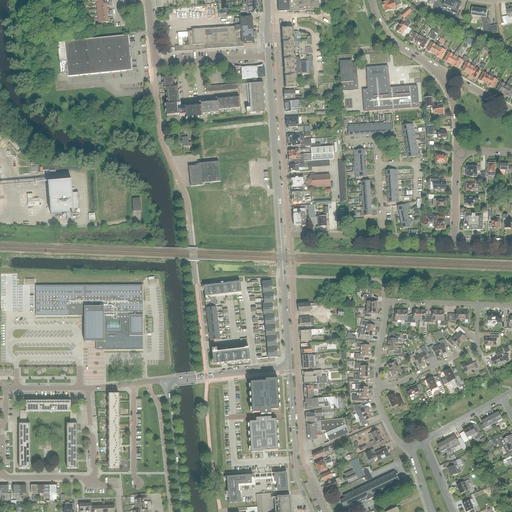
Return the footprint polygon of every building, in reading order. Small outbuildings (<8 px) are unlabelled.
[(226,0),(223,0),(221,0),(221,2),(221,4),(222,10),(228,10),(232,9),(232,3),(228,3),(227,3),(226,0)] [(277,0),(279,12),(288,12),(319,10),(318,0),(277,0)] [(402,1),(399,2),(398,0),(394,0),(382,4),(383,5),(382,6),(383,8),(384,8),(385,12),(396,9),(395,6),(400,5),(403,4),(402,1)] [(446,11),(450,12),(457,15),(461,4),(451,0),(450,0),(449,0),(445,0),(443,7),(447,9),(446,11)] [(405,18),(411,12),(408,8),(401,14),(405,18)] [(472,8),(471,16),(480,17),(485,36),(498,33),(497,25),(491,27),(488,16),(487,16),(487,10),(472,8)] [(193,45),(175,46),(175,52),(193,50),(244,47),(244,44),(254,44),(253,39),(255,39),(254,31),(253,31),(252,23),(252,18),(234,19),(235,27),(192,30),(193,45)] [(400,34),(402,35),(404,37),(411,30),(408,27),(411,24),(406,20),(403,23),(403,22),(396,29),(397,30),(397,31),(400,34)] [(282,33),(281,33),(282,35),(282,39),(282,42),(282,45),(282,49),(283,52),(283,55),(283,59),(283,62),(284,65),(284,69),(284,72),(284,75),(284,79),(285,82),(285,85),(285,88),(294,88),(296,88),(295,78),(297,78),(296,75),(301,75),(309,74),(309,72),(309,70),(309,68),(312,67),(312,62),(309,63),(309,61),(300,62),(300,57),(295,58),(295,54),(294,55),(293,49),(299,49),(298,46),(298,40),(296,40),(296,36),(298,36),(298,32),(292,32),(282,33)] [(417,45),(423,33),(422,32),(419,36),(414,33),(409,41),(417,45)] [(423,38),(425,34),(423,33),(417,45),(424,49),(428,41),(423,38)] [(129,48),(128,36),(57,43),(59,60),(66,60),(68,77),(132,71),(130,58),(129,48)] [(434,55),(443,39),(441,38),(436,46),(431,43),(427,51),(434,55)] [(443,39),(434,55),(441,59),(446,51),(440,48),(445,40),(443,39)] [(451,65),(459,50),(458,49),(454,56),(449,53),(444,61),(451,65)] [(460,49),(459,50),(451,65),(459,69),(463,61),(458,58),(460,54),(461,55),(463,51),(462,51),(462,50),(460,49)] [(469,75),(477,60),(475,59),(471,66),(466,63),(462,71),(469,75)] [(477,60),(469,75),(476,79),(480,71),(475,68),(479,61),(477,60)] [(358,90),(356,63),(352,63),(352,61),(339,62),(342,91),(358,90)] [(257,78),(262,78),(265,78),(265,74),(264,68),(263,68),(262,65),(256,67),(256,66),(241,67),(242,79),(257,78)] [(367,90),(362,90),(364,112),(391,110),(397,109),(419,108),(417,86),(388,88),(387,82),(389,82),(388,66),(366,68),(367,90)] [(486,85),(493,73),(495,70),(492,69),(489,76),(483,73),(479,80),(486,85)] [(493,73),(486,85),(493,88),(498,81),(493,78),(495,74),(493,73)] [(216,101),(205,102),(199,103),(199,106),(181,108),(180,104),(179,104),(177,87),(175,87),(174,76),(163,78),(164,88),(166,88),(168,105),(165,105),(167,116),(179,115),(179,117),(185,116),(186,119),(202,118),(202,115),(219,113),(218,111),(240,108),(239,98),(235,98),(235,97),(215,99),(216,101)] [(510,79),(508,82),(506,86),(501,83),(496,90),(504,94),(511,80),(510,79)] [(263,88),(262,84),(250,84),(247,85),(248,109),(246,109),(247,114),(264,113),(264,112),(263,113),(263,110),(263,108),(262,88),(263,88)] [(285,99),(290,99),(290,102),(295,102),(295,101),(303,101),(302,97),(294,97),(294,90),(284,91),(285,99)] [(425,109),(430,109),(431,114),(434,114),(434,116),(439,115),(439,117),(443,117),(443,114),(442,105),(433,106),(432,98),(424,98),(425,109)] [(305,101),(303,101),(295,101),(295,102),(290,102),(285,103),(285,112),(298,111),(298,113),(305,112),(305,101)] [(301,117),(298,118),(286,118),(286,128),(287,128),(288,130),(291,129),(291,128),(299,128),(299,127),(304,127),(304,126),(304,124),(302,124),(301,117)] [(427,128),(427,135),(437,135),(437,139),(446,139),(446,132),(441,131),(439,131),(439,127),(432,127),(432,128),(427,128)] [(186,134),(180,135),(181,147),(192,146),(191,142),(188,143),(188,137),(187,137),(186,134)] [(304,139),(287,140),(288,146),(294,146),(300,145),(301,145),(301,148),(307,147),(311,147),(311,144),(308,144),(308,139),(304,139)] [(294,151),(288,151),(289,163),(291,163),(304,162),(334,160),(333,147),(310,148),(311,154),(299,155),(299,149),(294,149),(294,151)] [(440,154),(434,154),(434,159),(435,159),(435,163),(439,164),(439,166),(442,166),(442,163),(445,163),(445,157),(443,157),(443,156),(440,156),(440,154)] [(219,162),(198,164),(199,166),(189,167),(191,187),(202,186),(202,184),(220,182),(219,162)] [(289,169),(290,171),(290,173),(295,172),(299,172),(299,168),(304,168),(304,164),(298,164),(299,165),(295,166),(295,165),(290,166),(290,169),(289,169)] [(500,170),(500,173),(504,173),(504,170),(508,171),(509,171),(509,172),(511,172),(511,167),(508,167),(508,165),(500,164),(500,170)] [(467,176),(467,177),(477,177),(477,172),(480,172),(480,168),(477,168),(477,167),(468,167),(467,173),(466,173),(466,176),(467,176)] [(308,184),(308,188),(330,187),(330,175),(315,176),(311,176),(310,176),(307,180),(308,184)] [(428,178),(428,181),(430,182),(430,189),(433,189),(433,190),(445,190),(446,181),(438,181),(438,177),(430,177),(430,178),(428,178)] [(466,183),(466,191),(475,192),(475,190),(478,190),(478,185),(475,185),(475,183),(473,183),(473,181),(469,181),(469,183),(466,183)] [(67,182),(48,183),(50,215),(66,214),(67,219),(70,219),(70,213),(74,212),(74,209),(79,209),(78,193),(72,193),(72,190),(72,182),(67,182)] [(479,203),(479,200),(479,196),(474,196),(474,198),(465,198),(465,205),(474,205),(474,202),(479,203)] [(141,211),(140,198),(132,199),(133,212),(141,211)] [(346,204),(328,205),(329,219),(337,219),(338,229),(344,229),(343,218),(346,218),(346,204)] [(301,226),(305,226),(304,211),(305,211),(305,209),(308,209),(308,205),(302,206),(302,209),(293,210),(293,211),(292,211),(293,213),(293,214),(293,224),(293,225),(294,225),(294,226),(295,226),(296,227),(301,226)] [(472,230),(472,231),(472,229),(475,229),(475,231),(475,230),(477,230),(477,231),(480,231),(481,230),(482,230),(482,221),(488,221),(488,212),(483,211),(483,214),(475,214),(475,215),(473,215),(473,214),(466,214),(465,222),(465,226),(464,226),(464,229),(465,229),(465,230),(472,230)] [(318,217),(319,227),(326,227),(326,217),(326,214),(317,214),(317,218),(318,217)] [(422,215),(422,225),(428,225),(428,222),(433,223),(433,225),(435,225),(435,229),(436,230),(438,230),(439,230),(444,230),(444,229),(445,229),(445,226),(444,226),(444,222),(438,222),(438,219),(445,219),(445,215),(422,215)] [(508,217),(503,216),(503,220),(505,220),(504,229),(508,229),(510,229),(511,229),(511,221),(511,220),(507,220),(508,217)] [(493,229),(497,229),(497,228),(500,228),(500,224),(501,224),(501,220),(500,220),(500,217),(497,217),(497,220),(493,220),(492,224),(490,224),(490,228),(493,228),(493,229)] [(211,285),(204,286),(205,299),(205,302),(208,302),(208,298),(210,298),(210,296),(238,293),(239,295),(242,295),(240,282),(218,285),(211,285)] [(103,351),(142,350),(142,300),(142,286),(36,286),(36,317),(84,316),(84,343),(103,343),(103,351)] [(366,308),(377,309),(377,303),(372,302),(372,295),(364,295),(362,297),(364,299),(364,305),(367,305),(366,308)] [(304,304),(298,305),(298,308),(299,313),(310,312),(309,311),(312,310),(312,307),(317,307),(317,304),(310,304),(304,304)] [(377,309),(366,308),(366,312),(364,312),(364,317),(371,318),(371,314),(376,315),(377,309)] [(401,321),(401,310),(395,310),(394,315),(392,315),(391,323),(397,323),(397,320),(401,321)] [(401,310),(401,321),(404,321),(404,323),(410,323),(410,316),(407,316),(407,311),(401,310)] [(419,320),(419,310),(413,310),(413,315),(410,315),(410,316),(410,323),(415,323),(415,320),(419,320)] [(419,310),(419,320),(422,320),(422,323),(428,323),(428,316),(425,316),(425,310),(419,310)] [(437,321),(438,311),(431,311),(431,316),(428,316),(428,323),(434,323),(434,321),(437,321)] [(441,321),(441,323),(441,326),(446,326),(446,317),(444,317),(444,311),(438,311),(437,321),(441,321)] [(467,320),(467,312),(456,311),(456,315),(452,315),(452,322),(456,322),(456,320),(463,320),(463,323),(469,323),(469,320),(467,320)] [(488,313),(488,320),(488,325),(492,326),(492,321),(497,321),(497,323),(502,323),(502,316),(499,316),(499,313),(488,313)] [(310,318),(300,318),(300,322),(299,322),(299,327),(300,327),(311,326),(314,326),(313,322),(313,318),(310,318)] [(365,330),(374,332),(375,327),(369,325),(370,322),(362,320),(361,326),(366,327),(365,330)] [(457,334),(455,336),(462,343),(466,339),(463,335),(465,333),(459,327),(455,331),(457,334)] [(311,335),(312,335),(324,334),(323,329),(310,331),(301,331),(300,333),(300,338),(301,338),(301,343),(312,342),(312,341),(311,341),(311,335)] [(374,332),(365,330),(361,329),(360,332),(359,337),(364,338),(366,339),(367,336),(372,337),(374,332)] [(491,335),(491,338),(485,338),(485,346),(496,347),(497,339),(499,339),(499,335),(491,335)] [(387,345),(398,345),(398,342),(400,342),(400,336),(393,336),(393,339),(388,339),(387,345)] [(458,347),(462,343),(455,336),(452,339),(451,337),(447,341),(452,346),(454,344),(458,347)] [(440,345),(437,346),(441,355),(447,353),(445,348),(447,347),(444,339),(439,341),(440,345)] [(301,345),(301,354),(317,353),(317,348),(318,348),(324,347),(326,347),(327,349),(336,349),(335,342),(326,343),(309,344),(307,344),(301,345)] [(360,351),(369,351),(370,346),(364,346),(364,343),(356,342),(356,348),(360,348),(360,351)] [(398,345),(387,345),(387,351),(393,351),(392,354),(401,355),(401,349),(398,349),(398,345)] [(436,358),(441,355),(437,346),(434,348),(433,345),(428,348),(431,354),(433,353),(436,358)] [(417,351),(418,355),(423,364),(428,361),(426,356),(429,355),(426,349),(425,346),(420,349),(417,351)] [(214,349),(211,349),(212,354),(213,365),(221,364),(229,363),(250,361),(248,350),(217,354),(217,352),(215,352),(214,349)] [(491,359),(494,366),(504,362),(504,361),(508,363),(509,359),(508,357),(509,356),(506,355),(502,357),(501,355),(504,353),(502,350),(495,353),(497,357),(491,359)] [(369,351),(360,351),(360,354),(355,354),(355,359),(363,360),(363,357),(369,357),(369,351)] [(423,364),(418,355),(415,356),(414,354),(409,356),(412,363),(415,362),(417,366),(423,364)] [(302,369),(316,368),(315,355),(302,356),(302,369)] [(389,371),(399,366),(397,363),(399,362),(397,357),(390,360),(392,363),(387,365),(389,371)] [(476,362),(473,364),(471,360),(461,365),(464,372),(474,368),(475,370),(479,368),(476,362)] [(360,372),(369,372),(369,367),(363,367),(363,364),(356,363),(356,369),(360,369),(360,372)] [(399,366),(389,371),(392,376),(397,374),(398,377),(406,374),(403,368),(400,370),(399,366)] [(443,372),(446,378),(442,380),(444,385),(444,384),(455,379),(457,383),(456,383),(456,384),(458,383),(461,381),(457,373),(453,375),(450,369),(443,372)] [(304,385),(319,384),(326,384),(325,376),(321,377),(321,375),(321,371),(319,371),(303,372),(303,378),(304,385)] [(369,372),(360,372),(360,375),(354,375),(354,380),(362,381),(363,378),(368,378),(369,372)] [(436,383),(433,377),(425,380),(430,390),(426,392),(429,398),(433,396),(434,392),(433,389),(437,387),(440,392),(442,393),(444,392),(439,382),(436,383)] [(265,382),(250,383),(252,413),(260,413),(260,416),(271,415),(270,411),(279,410),(277,379),(265,380),(265,382)] [(359,393),(368,393),(368,388),(362,388),(362,384),(355,384),(355,390),(359,390),(359,393)] [(420,386),(417,388),(415,385),(405,390),(408,396),(417,392),(418,394),(423,392),(420,386)] [(368,393),(359,393),(359,396),(353,396),(352,401),(362,402),(362,399),(368,399),(368,393)] [(396,396),(395,393),(387,397),(392,406),(397,404),(398,406),(404,403),(400,396),(396,398),(395,396),(396,396)] [(109,409),(111,409),(114,409),(119,408),(119,395),(108,395),(109,409)] [(330,398),(305,400),(306,409),(321,407),(328,407),(330,407),(331,409),(343,408),(343,397),(337,398),(337,397),(330,398)] [(25,402),(25,411),(25,412),(26,412),(41,412),(40,409),(40,402),(34,402),(34,401),(33,401),(32,401),(32,402),(25,402)] [(40,402),(40,409),(41,412),(56,412),(55,402),(49,402),(49,401),(47,401),(47,402),(40,402)] [(70,412),(70,411),(70,402),(64,402),(64,401),(63,401),(62,401),(62,402),(55,402),(56,412),(70,412)] [(354,404),(350,405),(351,413),(355,411),(356,414),(354,415),(356,420),(371,413),(369,408),(363,410),(362,407),(361,405),(355,406),(354,404)] [(114,409),(111,409),(109,409),(109,424),(119,423),(119,408),(114,409)] [(315,421),(322,421),(333,420),(333,416),(334,416),(334,409),(331,410),(322,410),(314,411),(315,413),(309,414),(309,413),(306,413),(307,414),(306,414),(306,422),(315,421)] [(490,417),(495,426),(499,424),(498,422),(502,419),(499,412),(490,417)] [(371,413),(356,420),(357,422),(359,421),(362,426),(364,425),(365,427),(368,426),(367,426),(367,424),(369,423),(368,420),(373,418),(371,413)] [(256,422),(249,422),(251,453),(263,452),(263,451),(278,450),(276,420),(271,420),(271,415),(260,416),(261,418),(256,419),(256,422)] [(485,429),(490,426),(491,428),(495,426),(490,417),(481,422),(485,429)] [(329,442),(348,434),(344,425),(344,419),(320,421),(320,422),(309,422),(310,424),(307,424),(308,440),(317,440),(317,438),(322,437),(321,431),(325,431),(329,442)] [(109,439),(111,439),(114,439),(119,438),(119,423),(109,424),(109,439)] [(19,439),(23,439),(26,439),(30,439),(30,424),(19,425),(19,439)] [(67,439),(74,439),(77,439),(77,424),(67,424),(67,439)] [(467,438),(472,436),(473,438),(474,438),(476,440),(482,437),(478,431),(475,432),(472,426),(464,431),(467,438)] [(379,441),(382,440),(378,431),(371,434),(374,441),(370,442),(373,447),(380,444),(379,441)] [(501,448),(504,447),(511,442),(511,437),(511,435),(505,438),(503,434),(492,440),(494,445),(499,442),(502,448),(501,448)] [(455,436),(446,441),(451,450),(455,448),(460,445),(458,443),(455,436)] [(114,439),(111,439),(109,439),(109,454),(111,454),(119,453),(119,438),(114,439)] [(26,439),(23,439),(19,439),(19,454),(30,454),(30,439),(26,439)] [(77,454),(77,439),(74,439),(67,439),(67,454),(74,454),(77,454)] [(446,441),(438,445),(441,452),(446,450),(451,457),(454,455),(452,452),(451,450),(446,441)] [(332,445),(312,454),(315,460),(325,456),(323,453),(329,450),(333,448),(332,445)] [(374,459),(374,458),(376,457),(378,461),(389,456),(386,449),(375,454),(373,450),(371,451),(366,454),(369,461),(374,459)] [(119,453),(111,454),(109,454),(109,469),(119,468),(119,453)] [(19,469),(23,469),(30,469),(30,454),(19,454),(19,469)] [(77,454),(74,454),(67,454),(67,469),(77,469),(77,454)] [(315,464),(317,469),(331,462),(330,459),(323,462),(323,460),(315,464)] [(356,459),(349,462),(354,474),(345,478),(348,484),(364,476),(356,459)] [(449,464),(451,467),(448,469),(451,477),(461,473),(458,467),(463,465),(460,459),(449,464)] [(331,462),(317,469),(319,474),(327,470),(326,468),(333,465),(331,462)] [(479,464),(476,466),(479,472),(482,470),(485,469),(481,463),(479,464)] [(274,475),(272,475),(272,483),(276,482),(277,491),(288,491),(287,472),(273,473),(274,475)] [(320,476),(323,481),(332,477),(329,472),(320,476)] [(366,499),(367,501),(374,497),(373,496),(399,483),(398,480),(399,479),(398,476),(396,477),(394,472),(343,497),(344,499),(340,501),(343,507),(347,505),(348,508),(366,499)] [(249,475),(226,477),(228,503),(241,502),(240,497),(239,497),(238,485),(252,484),(251,478),(251,475),(250,475),(250,476),(249,477),(249,475)] [(325,485),(326,488),(326,490),(327,490),(337,486),(337,484),(341,482),(339,478),(326,484),(327,484),(325,485)] [(461,494),(465,493),(468,491),(471,490),(469,485),(471,484),(469,480),(464,482),(457,485),(461,494)] [(19,496),(19,486),(13,486),(13,494),(16,494),(16,500),(14,500),(15,504),(19,504),(19,505),(19,501),(18,501),(18,498),(21,498),(21,496),(19,496)] [(61,489),(56,489),(56,486),(49,486),(49,494),(49,495),(53,495),(56,495),(56,494),(61,494),(61,489)] [(134,495),(134,500),(135,505),(144,504),(143,499),(142,499),(142,494),(134,495)] [(290,511),(290,496),(274,497),(274,511),(290,511)] [(470,500),(462,503),(466,511),(467,511),(474,509),(472,504),(474,503),(472,499),(470,500)] [(63,508),(63,511),(73,511),(74,511),(75,511),(75,504),(69,505),(69,503),(68,503),(66,503),(65,504),(65,505),(65,508),(63,508)]
